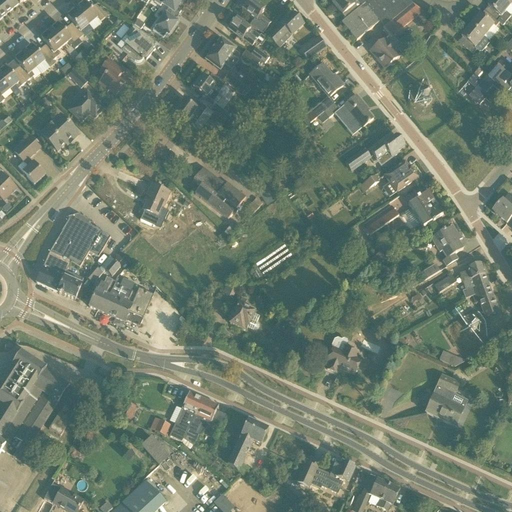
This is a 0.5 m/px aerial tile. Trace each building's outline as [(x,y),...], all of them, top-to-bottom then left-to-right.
[(0,0),(0,7),(6,15),(17,7),(11,0),(0,0)] [(156,0),(154,3),(161,7),(162,5),(169,9),(166,14),(165,14),(156,27),(169,35),(178,22),(176,21),(181,12),(177,9),(183,0),(182,0),(156,0)] [(263,35),(271,24),(261,16),(265,11),(250,0),(242,12),(254,20),(250,25),(263,35)] [(346,20),(362,7),(358,2),(354,5),(349,0),(333,0),(331,2),(342,16),(346,20)] [(412,5),(404,0),(360,0),(359,1),(358,2),(362,7),(346,20),(342,24),(343,23),(357,40),(356,41),(357,42),(380,23),(384,28),(412,5)] [(511,17),(506,12),(511,6),(502,0),(493,0),(488,7),(489,7),(491,9),(488,14),(500,24),(500,23),(504,27),(511,17)] [(92,12),(85,3),(82,6),(81,4),(75,9),(89,26),(97,19),(100,23),(105,19),(95,6),(96,8),(92,12)] [(384,28),(383,28),(385,30),(391,38),(423,12),(412,5),(384,28)] [(81,33),(89,26),(75,9),(69,14),(70,15),(68,17),(74,26),(70,29),(69,28),(68,28),(79,41),(79,40),(84,37),(81,33)] [(496,28),(500,24),(488,14),(484,18),(482,16),(481,15),(471,27),(485,38),(494,27),(496,28)] [(279,49),(292,37),(303,25),(293,15),(269,38),(279,49)] [(252,48),(257,41),(247,34),(250,29),(237,19),(228,30),(252,48)] [(63,48),(63,47),(68,43),(71,47),(72,46),(75,50),(82,44),(79,40),(79,41),(68,28),(70,30),(66,33),(59,25),(56,27),(55,26),(49,31),(63,48)] [(482,52),(490,43),(485,38),(471,27),(462,38),(465,40),(462,45),(474,55),(477,50),(480,52),(482,52)] [(131,41),(125,48),(122,51),(135,62),(137,63),(139,63),(141,63),(142,61),(145,58),(147,60),(146,61),(156,50),(155,46),(153,41),(134,28),(126,36),(131,41)] [(58,52),(63,48),(49,31),(43,36),(44,37),(41,39),(48,47),(44,51),(42,49),(44,51),(53,62),(61,55),(58,52)] [(301,51),(308,61),(326,48),(319,38),(301,51)] [(235,51),(221,40),(216,46),(213,50),(235,66),(238,62),(231,57),(235,51)] [(385,40),(371,51),(370,52),(385,70),(390,66),(393,67),(395,65),(395,62),(400,58),(385,40)] [(39,55),(32,46),(30,49),(29,48),(23,52),(36,69),(45,63),(50,69),(55,65),(53,62),(44,51),(39,55)] [(235,66),(213,50),(210,54),(211,54),(206,60),(220,71),(225,65),(232,70),(235,66)] [(265,65),(269,59),(267,57),(256,50),(252,55),(261,62),(265,65)] [(84,51),(80,55),(84,60),(89,56),(84,51)] [(31,74),(36,69),(23,52),(17,57),(18,58),(15,61),(22,69),(18,73),(16,71),(17,73),(26,84),(34,77),(31,74)] [(251,56),(246,52),(242,57),(256,68),(261,62),(252,55),(251,56)] [(116,97),(126,85),(119,80),(124,74),(110,61),(99,74),(104,78),(98,85),(107,93),(109,91),(116,97)] [(511,72),(501,63),(471,97),(481,106),(486,100),(491,104),(500,94),(504,97),(511,89),(510,88),(511,86),(511,72)] [(328,98),(328,100),(330,98),(344,87),(335,76),(333,78),(323,66),(310,77),(328,98)] [(13,76),(6,68),(3,70),(2,69),(0,70),(0,78),(10,91),(15,87),(18,91),(26,84),(17,73),(13,76)] [(479,79),(483,73),(480,70),(475,75),(479,79)] [(74,84),(80,77),(73,71),(67,78),(74,84)] [(225,85),(211,75),(207,81),(202,77),(193,89),(207,99),(212,92),(217,96),(225,85)] [(241,97),(247,89),(228,76),(224,82),(237,92),(236,93),(241,97)] [(2,98),(10,91),(0,78),(0,105),(5,101),(2,98)] [(424,107),(427,106),(430,104),(432,101),(432,98),(431,94),(429,91),(426,90),(422,90),(419,91),(417,94),(415,97),(416,101),(417,104),(420,106),(424,107)] [(95,119),(105,109),(87,93),(69,112),(82,124),(88,117),(87,115),(89,113),(95,119)] [(34,96),(28,101),(32,106),(38,101),(34,96)] [(335,114),(353,136),(373,120),(365,110),(367,109),(357,96),(338,111),(335,114)] [(317,119),(333,105),(335,103),(330,98),(328,100),(328,98),(301,121),(307,128),(317,119)] [(207,119),(212,112),(211,112),(211,113),(207,110),(197,102),(193,108),(184,101),(174,114),(187,123),(193,115),(199,119),(203,115),(207,119)] [(333,105),(317,119),(322,125),(335,114),(338,111),(333,105)] [(211,112),(212,112),(225,122),(229,116),(216,106),(211,112)] [(70,144),(79,135),(61,117),(41,137),(51,146),(50,149),(53,152),(56,151),(57,153),(66,145),(70,143),(70,144)] [(6,127),(13,122),(9,118),(3,123),(6,127)] [(45,177),(29,160),(42,148),(31,136),(14,153),(24,163),(18,168),(23,174),(34,186),(45,177)] [(388,153),(392,159),(399,154),(398,153),(404,148),(396,136),(372,154),(377,161),(379,160),(388,153)] [(352,173),(371,160),(364,150),(345,164),(352,173)] [(409,168),(405,162),(384,177),(396,194),(419,179),(411,167),(409,168)] [(225,186),(203,170),(194,182),(201,188),(195,196),(228,221),(232,216),(234,217),(237,213),(236,211),(246,198),(227,184),(225,186)] [(0,197),(4,202),(16,190),(1,174),(0,175),(0,197)] [(364,194),(379,183),(375,177),(359,188),(364,194)] [(258,192),(266,206),(278,199),(270,184),(258,192)] [(159,218),(170,194),(152,186),(148,195),(151,196),(144,211),(159,218)] [(432,211),(428,204),(434,201),(428,193),(408,206),(423,229),(443,216),(438,208),(432,211)] [(494,213),(508,225),(511,219),(511,197),(509,195),(494,213)] [(7,204),(2,209),(6,213),(11,208),(7,204)] [(370,237),(399,217),(392,207),(363,227),(370,237)] [(98,259),(110,238),(79,220),(69,222),(50,254),(36,285),(59,295),(63,297),(75,302),(82,286),(81,286),(83,280),(67,273),(71,264),(80,269),(89,254),(98,259)] [(439,254),(442,252),(447,260),(463,250),(458,242),(462,240),(459,234),(457,235),(452,227),(445,232),(444,231),(430,239),(439,254)] [(376,268),(386,261),(381,253),(371,261),(376,268)] [(112,278),(119,270),(120,268),(118,266),(125,258),(121,254),(105,272),(112,278)] [(470,290),(474,288),(472,280),(485,276),(481,265),(467,270),(468,272),(459,275),(465,291),(470,289),(470,290)] [(428,279),(439,272),(435,266),(424,273),(428,279)] [(93,285),(103,274),(99,270),(98,270),(95,267),(85,278),(93,285)] [(239,287),(250,279),(247,275),(236,283),(239,287)] [(439,295),(456,284),(451,276),(434,287),(439,295)] [(498,313),(485,276),(472,280),(474,288),(470,290),(475,305),(480,303),(485,318),(498,313)] [(116,286),(117,284),(107,279),(104,285),(101,284),(99,290),(98,290),(98,291),(97,290),(96,292),(94,292),(92,296),(93,298),(89,308),(111,318),(124,289),(116,286)] [(237,289),(227,285),(222,295),(233,299),(237,289)] [(111,318),(124,324),(125,324),(126,321),(140,328),(153,297),(144,293),(146,289),(141,286),(139,291),(137,295),(124,289),(111,318)] [(255,313),(244,308),(247,302),(242,300),(237,311),(234,309),(229,319),(232,320),(230,325),(244,332),(245,330),(247,331),(247,329),(253,332),(254,332),(255,332),(256,332),(257,332),(257,331),(258,330),(259,329),(259,328),(259,327),(258,326),(258,325),(257,325),(257,324),(260,318),(254,315),(255,313)] [(472,335),(475,334),(477,332),(477,330),(477,327),(475,325),(473,324),(470,325),(468,326),(467,328),(467,331),(468,333),(470,335),(472,335)] [(341,341),(338,340),(335,341),(332,347),(333,350),(327,364),(329,365),(327,371),(337,375),(339,370),(354,376),(361,362),(355,359),(358,354),(346,349),(348,344),(347,342),(344,340),(341,341)] [(0,454),(2,452),(20,463),(69,386),(46,370),(47,368),(21,352),(0,385),(0,454)] [(442,353),(438,362),(455,369),(458,360),(442,353)] [(455,428),(463,410),(455,406),(458,398),(455,396),(459,385),(442,378),(426,414),(455,428)] [(187,442),(204,401),(189,394),(182,409),(183,409),(170,436),(182,442),(184,440),(187,442)] [(217,412),(219,408),(204,401),(187,442),(195,448),(200,436),(209,422),(211,423),(212,422),(222,426),(226,416),(217,412)] [(118,412),(115,418),(130,424),(132,417),(131,417),(135,407),(129,405),(126,415),(118,412)] [(60,438),(66,430),(76,414),(64,407),(49,431),(60,438)] [(150,430),(165,437),(170,426),(155,419),(150,430)] [(261,446),(268,431),(248,421),(228,466),(229,467),(245,479),(248,470),(245,468),(242,467),(253,442),(261,446)] [(46,436),(30,460),(36,464),(52,440),(46,436)] [(169,459),(151,439),(141,448),(159,468),(169,459)] [(313,455),(310,461),(329,469),(331,463),(313,455)] [(329,479),(315,473),(317,469),(306,464),(301,476),(295,473),(291,482),(309,490),(310,486),(320,490),(321,488),(337,495),(343,483),(348,485),(354,470),(342,465),(341,467),(336,465),(329,479)] [(390,507),(392,508),(400,490),(370,477),(361,498),(358,497),(352,511),(363,511),(369,499),(370,498),(379,502),(376,508),(384,511),(387,511),(389,508),(390,507)] [(159,511),(166,506),(146,483),(114,511),(159,511)] [(63,511),(78,511),(83,504),(61,492),(53,506),(63,511)] [(223,498),(216,505),(222,511),(230,511),(233,509),(223,498)]
